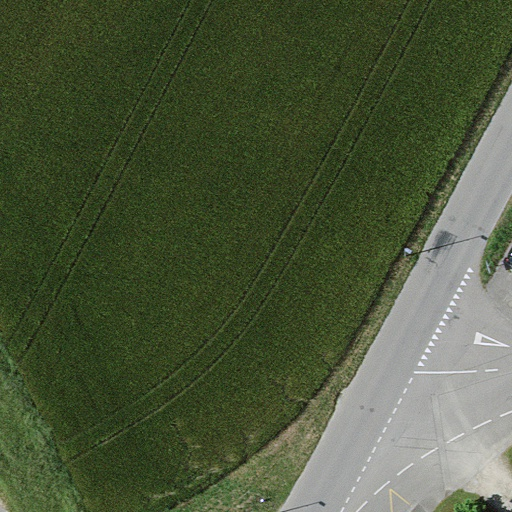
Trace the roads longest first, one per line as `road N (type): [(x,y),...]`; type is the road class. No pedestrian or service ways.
road 1 (tertiary): [(387,369),(511,139)]
road 2 (tertiary): [(310,511),(387,369)]
road 3 (residential): [(387,369),(511,368)]
